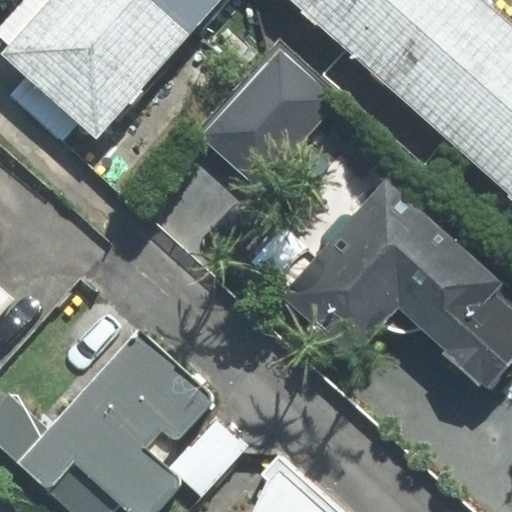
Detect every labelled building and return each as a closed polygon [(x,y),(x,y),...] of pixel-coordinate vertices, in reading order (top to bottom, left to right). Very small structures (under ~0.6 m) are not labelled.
[(50,0),(4,52),(108,144),(236,0),(299,0),(511,188),(511,20),(489,0),(50,0)] [(350,98),(290,44),(207,136),(267,190),(350,98)] [(511,277),(381,168),(274,296),(365,372),(430,296),(511,364),(511,277)] [(0,252),(4,248),(0,244),(0,314),(20,293),(0,274),(0,252)] [(167,511),(255,407),(147,319),(57,428),(17,396),(0,416),(0,437),(90,511),(167,511)] [(352,511),(290,458),(242,511),(352,511)]
